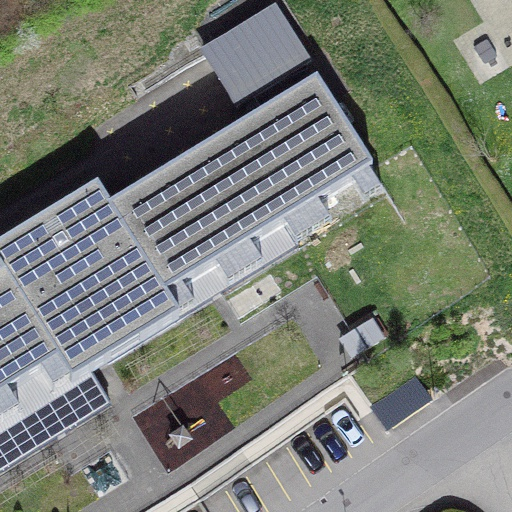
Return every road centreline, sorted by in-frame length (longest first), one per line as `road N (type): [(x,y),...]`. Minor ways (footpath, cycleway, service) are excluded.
road 1 (unknown): [(0,238),(223,113)]
road 2 (residential): [(491,426),(363,511)]
